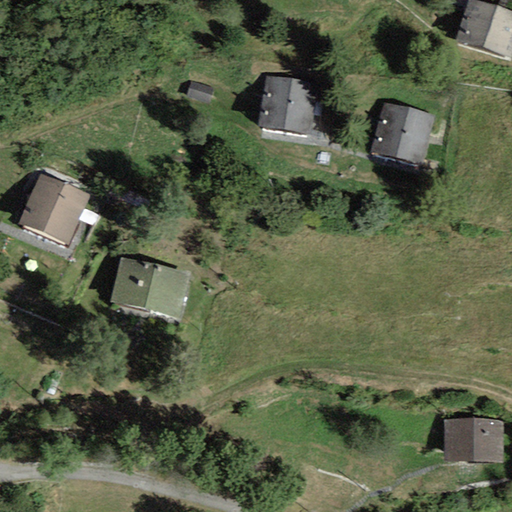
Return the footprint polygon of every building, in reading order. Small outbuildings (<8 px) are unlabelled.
[(511,56),(511,12),(474,0),(468,0),(456,41),(511,58),(511,56)] [(315,82),(265,76),(259,130),(309,135),(315,82)] [(214,89),(191,82),(186,97),(210,104),(214,89)] [(435,114),(381,104),(371,153),(425,163),(435,114)] [(38,173),(18,223),(69,244),(89,194),(38,173)] [(192,274),(120,257),(110,302),(182,319),(192,274)] [(445,421),(444,461),(503,463),(503,422),(445,421)]
